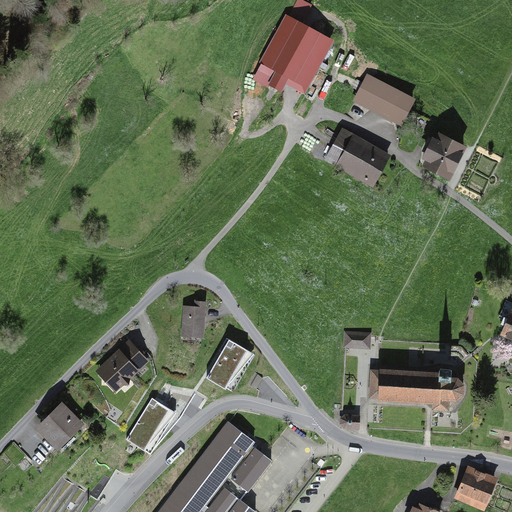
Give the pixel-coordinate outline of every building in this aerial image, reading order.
[(307,0),(295,0),(292,12),(306,17),(312,1),(307,0)] [(334,40),(286,14),(259,63),(275,72),(268,84),(283,92),(286,85),(305,95),(334,40)] [(367,74),(353,101),(403,127),(416,99),(367,74)] [(343,128),(324,160),(373,188),(392,155),(343,128)] [(439,132),(422,167),(450,181),(467,147),(439,132)] [(511,304),(507,302),(499,319),(506,322),(500,335),(511,340),(511,304)] [(205,338),(207,306),(183,304),(181,336),(205,338)] [(373,325),(349,325),(349,341),(353,341),(373,341),(373,336),(373,325)] [(228,340),(207,378),(232,391),(253,354),(228,340)] [(116,392),(148,362),(129,341),(96,372),(116,392)] [(377,397),(444,398),(444,405),(458,405),(458,395),(465,396),(474,391),(474,380),(468,371),(459,371),(459,361),(446,360),(446,366),(377,364),(377,397)] [(152,398),(127,439),(151,453),(176,412),(152,398)] [(62,402),(36,429),(58,451),(84,424),(62,402)] [(346,413),(341,417),(342,423),(345,428),(361,428),(362,414),(346,413)] [(254,511),(223,487),(230,477),(249,491),(271,462),(253,448),(257,443),(228,421),(178,486),(207,508),(203,511),(254,511)] [(455,498),(484,510),(497,480),(468,468),(455,498)]
